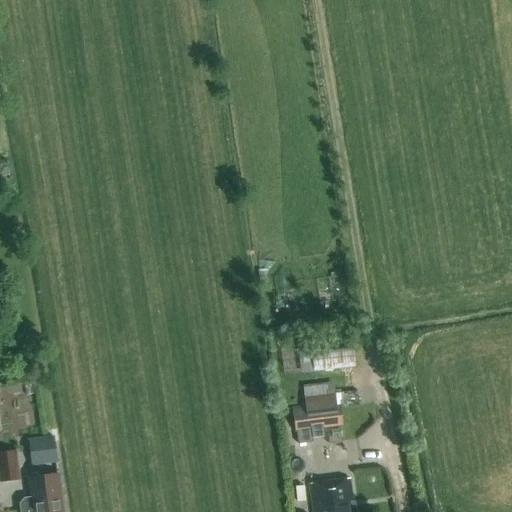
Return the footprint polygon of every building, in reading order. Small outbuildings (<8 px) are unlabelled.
[(355,366),(353,345),(310,350),(312,371),(355,366)] [(27,383),(0,385),(0,431),(23,430),(22,425),(41,424),(39,408),(30,409),(27,383)] [(334,394),(304,398),(305,406),(291,407),(294,432),(297,431),(298,444),(312,442),(312,438),(323,437),(322,428),(342,426),(340,406),(336,406),(334,394)] [(29,440),(32,466),(56,462),(52,437),(29,440)] [(0,452),(0,482),(19,481),(16,451),(0,452)] [(29,478),(31,498),(22,499),(19,505),(19,511),(62,511),(57,474),(29,478)] [(356,511),(355,501),(352,501),(349,479),(310,485),(313,511),(356,511)]
